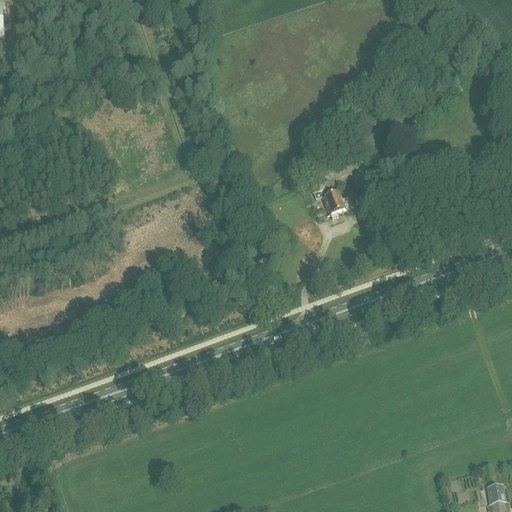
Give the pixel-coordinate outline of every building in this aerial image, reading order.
[(392,97),(403,108),(410,100),(414,104),(418,100),(402,85),(403,84),(394,76),(390,81),(381,73),(373,81),(386,93),(388,91),(393,95),(392,97)] [(392,105),(386,112),(380,107),(381,106),(373,100),(360,115),(368,121),(366,123),(371,127),(361,140),(372,149),(395,121),(395,120),(401,114),(392,105)] [(348,150),(361,161),(366,155),(363,153),(362,154),(352,146),(348,150)] [(368,160),(375,164),(378,159),(371,155),(368,160)] [(331,197),(330,195),(328,190),(329,190),(325,181),(309,187),(313,196),(320,193),(330,218),(331,217),(332,222),(339,219),(337,215),(346,211),(345,209),(351,207),(348,199),(342,202),(339,194),(331,197)] [(343,220),(328,225),(331,234),(346,229),(343,220)] [(510,511),(509,504),(506,504),(503,487),(487,490),(490,507),(488,507),(488,511),(510,511)]
